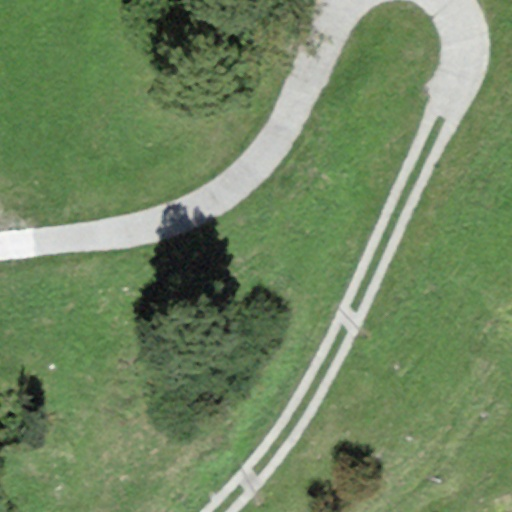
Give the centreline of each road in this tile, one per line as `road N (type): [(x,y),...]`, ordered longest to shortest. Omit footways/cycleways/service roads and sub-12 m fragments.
road 1 (track): [(217,511),(311,389),(442,114),(464,36),(448,0)]
road 2 (track): [(345,0),(271,142),(221,193),(154,224),(0,249)]
